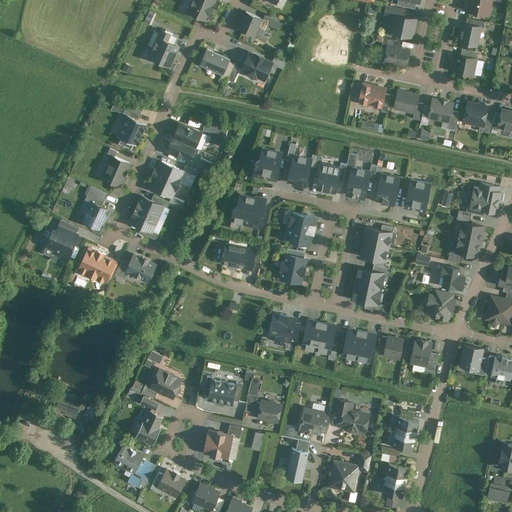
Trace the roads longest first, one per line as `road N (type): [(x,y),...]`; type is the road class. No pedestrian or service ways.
road 1 (residential): [(244,0),(227,37),(195,40),(113,219),(117,234)]
road 2 (residential): [(312,303),(204,274),(117,234)]
road 3 (residential): [(308,509),(191,465),(176,450),(191,415)]
road 4 (residential): [(412,511),(451,333)]
road 5 (residential): [(451,333),(511,207)]
